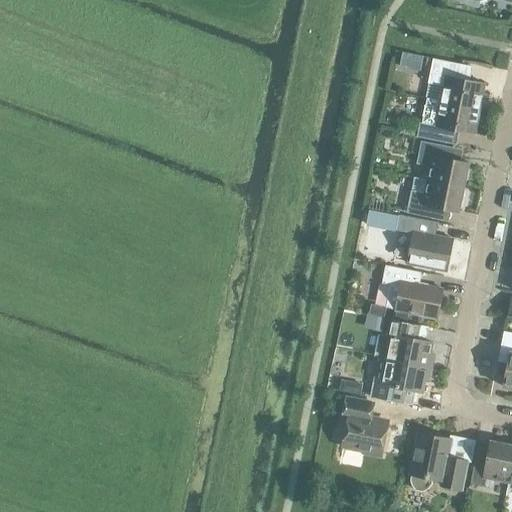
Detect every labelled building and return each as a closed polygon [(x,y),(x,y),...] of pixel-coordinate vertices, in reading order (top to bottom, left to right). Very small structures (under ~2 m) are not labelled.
[(444,87),(441,101),(479,109),(484,83),(460,78),(462,64),(433,58),(428,83),(444,87)] [(479,109),(441,101),(426,98),(425,102),(423,102),(421,113),(423,113),(421,123),(420,123),(417,137),(446,143),(449,129),(474,134),(479,109)] [(431,166),(428,180),(463,187),(468,163),(443,157),(446,146),(421,141),(417,164),(431,166)] [(458,211),(459,207),(464,206),(467,191),(463,189),(463,187),(428,180),(425,193),(411,190),(407,213),(431,218),(434,206),(458,211)] [(413,234),(408,262),(447,270),(453,239),(435,236),(438,223),(399,215),(396,231),(413,234)] [(408,323),(410,313),(437,318),(443,289),(420,284),(422,273),(388,266),(385,284),(393,286),(389,308),(399,310),(398,311),(399,311),(398,321),(408,323)] [(387,359),(425,367),(431,368),(434,354),(430,353),(432,343),(424,341),(427,327),(408,323),(398,321),(368,315),(367,322),(386,326),(384,334),(380,337),(377,351),(380,356),(387,357),(387,359)] [(503,386),(511,388),(511,351),(510,351),(503,386)] [(425,367),(387,359),(382,383),(375,382),(372,397),(403,403),(406,389),(422,392),(425,381),(422,380),(425,367)] [(342,447),(381,455),(388,423),(370,419),(373,404),(346,398),(342,418),(348,419),(342,447)] [(432,479),(442,481),(441,486),(462,490),(467,461),(448,457),(451,439),(418,433),(410,474),(412,475),(410,481),(412,487),(415,491),(422,493),(427,490),(431,486),(432,479)] [(494,478),(508,481),(511,460),(511,445),(490,441),(486,461),(475,459),(470,484),(492,488),(494,478)]
